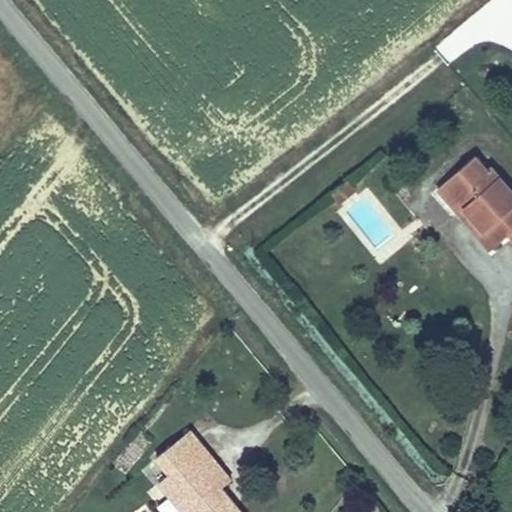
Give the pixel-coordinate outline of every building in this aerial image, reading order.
[(445,178),(472,209),(464,216),(489,247),(507,232),(511,237),(511,187),(491,163),(486,167),(474,153),(445,178)] [(437,185),(464,216),(472,209),(445,178),(437,185)] [(345,180),(332,190),(341,202),(354,192),(345,180)] [(191,426),(170,443),(181,455),(183,453),(186,457),(203,442),(191,426)] [(183,453),(181,455),(170,443),(155,454),(169,471),(158,480),(169,494),(183,511),(244,511),(222,484),(231,477),(203,442),(186,457),(183,453)] [(183,511),(169,494),(157,503),(163,511),(183,511)]
